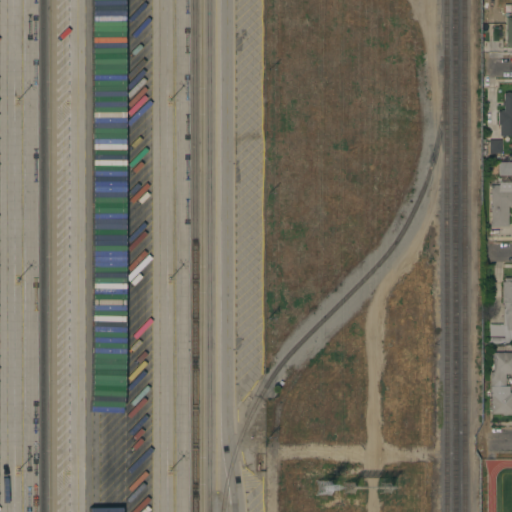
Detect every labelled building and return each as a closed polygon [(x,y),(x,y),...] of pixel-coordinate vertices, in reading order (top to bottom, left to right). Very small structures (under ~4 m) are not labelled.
[(113,11),(113,0),(97,0),(97,11),(113,11)] [(504,46),(511,45),(511,4),(510,5),(510,17),(503,17),(504,46)] [(139,42),(140,9),(124,8),(123,41),(139,42)] [(113,14),(97,14),(97,79),(113,79),(113,14)] [(139,42),(123,42),(123,108),(139,108),(139,42)] [(113,117),(114,84),(98,84),(97,116),(113,117)] [(511,136),(498,136),(498,124),(497,124),(497,111),(499,111),(499,109),(502,109),(502,105),(501,105),(501,102),(503,102),(503,93),(511,92),(511,136)] [(139,176),(139,111),(123,111),(123,176),(139,176)] [(97,184),(112,184),(114,119),(98,118),(97,184)] [(500,153),(488,153),(488,140),(500,140),(500,153)] [(511,162),(511,175),(497,175),(497,162),(511,162)] [(139,246),(140,180),(124,180),(123,246),(139,246)] [(511,206),(507,206),(507,226),(489,226),(489,223),(490,223),(490,209),(489,209),(489,205),(490,205),(490,184),(498,184),(498,183),(511,183),(511,206)] [(112,251),(113,186),(96,186),(96,251),(112,251)] [(139,249),(123,249),(124,315),(140,314),(139,249)] [(113,319),(113,254),(97,254),(97,319),(113,319)] [(511,340),(505,340),(505,336),(488,336),(488,324),(502,324),(502,303),(501,303),(501,282),(503,282),(503,278),(511,278),(511,282),(511,340)] [(139,317),(123,318),(123,383),(140,382),(139,317)] [(113,322),(97,322),(97,387),(113,387),(113,322)] [(511,352),(511,374),(504,374),(504,386),(508,386),(508,392),(511,392),(511,414),(506,414),(506,415),(502,415),(502,414),(490,414),(490,394),(489,394),(489,372),(492,372),(492,352),(511,352)] [(139,451),(140,385),(124,385),(122,450),(139,451)] [(97,511),(113,511),(113,390),(97,390),(97,511)] [(123,511),(139,511),(139,455),(123,455),(123,511)]
